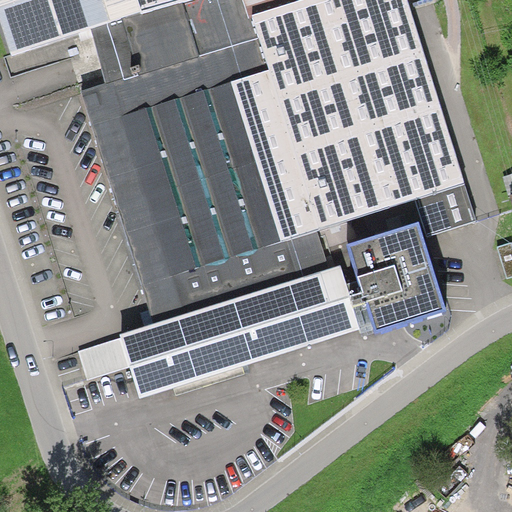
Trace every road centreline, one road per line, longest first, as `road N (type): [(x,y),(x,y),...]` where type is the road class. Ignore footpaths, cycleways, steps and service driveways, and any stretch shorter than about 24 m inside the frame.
road 1 (unclassified): [(246,511),(511,316)]
road 2 (unclassified): [(0,274),(58,457),(105,511)]
